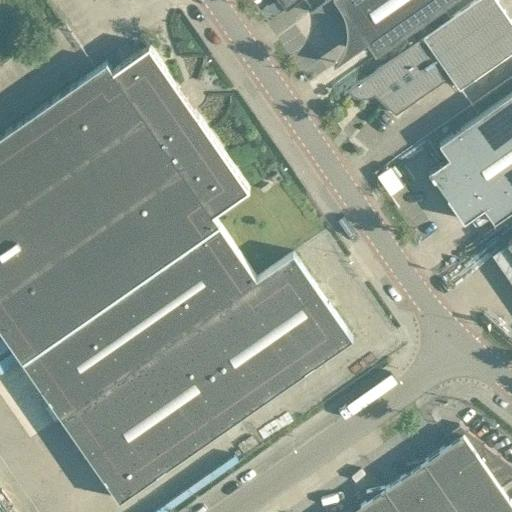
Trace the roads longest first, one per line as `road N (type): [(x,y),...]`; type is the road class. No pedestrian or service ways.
road 1 (tertiary): [(459,348),(217,0)]
road 2 (unclassified): [(229,511),(459,348)]
